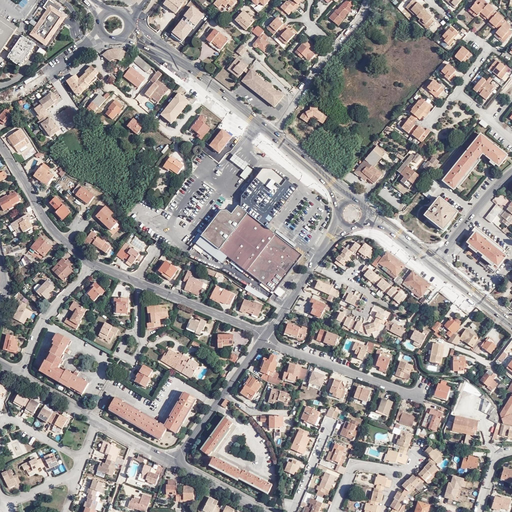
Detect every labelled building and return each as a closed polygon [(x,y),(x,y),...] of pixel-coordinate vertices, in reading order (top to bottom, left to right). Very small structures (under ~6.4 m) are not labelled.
[(46,45),(66,17),(59,12),(62,8),(49,0),(48,0),(43,8),(48,11),(31,35),(46,45)] [(167,0),(164,5),(176,14),(185,1),(183,0),(167,0)] [(235,0),(217,0),(214,4),(219,9),(222,5),(225,7),(228,4),(232,7),(237,2),(235,0)] [(300,6),(298,5),(294,1),(293,2),(290,0),(289,0),(288,2),(287,1),(281,8),(287,13),(289,15),(291,12),(295,9),(296,10),(300,6)] [(412,14),(416,18),(417,17),(424,9),(414,0),(412,0),(407,6),(414,13),(412,14)] [(481,12),(488,4),(483,0),(477,0),(474,3),(475,4),(471,9),(475,12),(472,15),(476,18),(479,14),(481,12)] [(347,1),(344,3),(351,9),(353,6),(347,1)] [(351,9),(344,3),(338,10),(337,10),(329,18),(338,26),(341,23),(347,16),(346,15),(343,12),(345,10),(349,13),(352,10),(351,9)] [(492,7),(488,4),(481,12),(487,18),(490,21),(497,13),(491,8),(492,7)] [(172,35),(181,43),(190,32),(186,29),(189,26),(192,29),(196,24),(195,24),(202,15),(192,8),(185,17),(185,18),(172,35)] [(281,8),(278,11),(284,17),(287,13),(281,8)] [(424,9),(417,17),(420,20),(419,21),(423,25),(424,23),(429,28),(434,22),(431,19),(432,18),(427,12),(424,9)] [(240,22),(248,29),(255,21),(244,11),(235,21),(239,24),(240,22)] [(489,22),(496,27),(499,30),(506,22),(500,16),(497,13),(490,21),(489,22)] [(18,28),(0,16),(0,53),(4,48),(11,53),(9,56),(10,57),(8,59),(21,67),(37,45),(32,42),(31,42),(23,36),(12,52),(5,47),(18,28)] [(270,26),(277,32),(279,30),(284,24),(281,22),(277,18),(270,26)] [(246,31),(248,29),(240,22),(239,24),(246,31)] [(502,38),(501,40),(500,40),(504,43),(511,33),(511,32),(509,30),(511,27),(506,22),(499,30),(496,33),(502,38)] [(287,27),(284,24),(279,30),(282,32),(287,27)] [(258,26),(252,32),(259,38),(254,45),(254,46),(254,47),(255,48),(256,48),(257,48),(257,47),(258,47),(264,52),(270,45),(265,42),(268,39),(262,34),(264,31),(258,26)] [(267,29),(274,35),(277,32),(270,26),(267,29)] [(445,40),(444,41),(449,46),(454,41),(453,40),(452,39),(455,36),(456,37),(459,33),(452,27),(442,37),(445,40)] [(288,29),(281,36),(288,43),(295,35),(291,31),(288,29)] [(216,46),(221,50),(229,41),(215,30),(211,35),(207,40),(211,44),(213,41),(217,45),(216,46)] [(279,39),(286,45),(288,43),(281,36),(279,39)] [(219,53),(221,50),(216,46),(217,45),(213,41),(211,44),(210,45),(219,53)] [(306,41),(297,50),(303,56),(309,61),(315,55),(308,49),(311,46),(306,41)] [(242,45),(236,52),(242,56),(247,50),(242,45)] [(467,56),(468,58),(469,58),(472,54),(463,47),(455,57),(461,62),(467,56)] [(47,52),(40,48),(37,53),(43,57),(47,52)] [(109,53),(104,57),(110,63),(112,61),(113,60),(115,60),(118,60),(120,61),(118,64),(121,66),(119,69),(124,73),(132,63),(128,60),(129,59),(125,56),(126,55),(121,52),(114,51),(109,53)] [(152,68),(138,56),(134,61),(147,73),(152,68)] [(240,76),(244,72),(247,68),(243,66),(244,64),(241,62),(237,58),(230,67),(240,76)] [(494,70),(493,72),(502,79),(509,70),(496,60),(490,67),(494,70)] [(448,64),(441,72),(446,75),(445,77),(451,82),(457,76),(454,74),(456,71),(448,64)] [(95,76),(98,73),(92,66),(86,72),(86,73),(88,74),(79,83),(74,77),(67,81),(77,96),(79,96),(97,78),(96,77),(95,76)] [(139,88),(146,79),(131,67),(124,77),(139,88)] [(239,78),(240,76),(230,67),(228,70),(239,78)] [(251,72),(248,75),(243,82),(275,107),(283,97),(277,92),(272,89),(266,84),(257,76),(251,71),(251,72)] [(157,72),(150,81),(154,84),(146,95),(150,98),(151,97),(158,103),(169,89),(157,80),(161,75),(157,72)] [(88,74),(86,73),(79,80),(75,76),(74,77),(79,83),(88,74)] [(494,88),(483,78),(475,88),(475,87),(474,89),(476,91),(478,90),(485,95),(484,97),(487,100),(494,92),(492,91),(494,88)] [(434,80),(427,88),(432,92),(431,93),(437,98),(444,90),(434,80)] [(56,104),(57,105),(59,103),(52,93),(40,102),(39,102),(34,106),(35,107),(36,109),(35,109),(38,114),(40,116),(38,118),(41,121),(38,123),(40,125),(42,124),(45,129),(49,134),(51,137),(60,130),(56,125),(56,126),(50,118),(51,118),(49,115),(48,115),(46,113),(47,112),(46,111),(53,106),(56,104)] [(189,102),(179,93),(161,115),(171,124),(189,102)] [(99,108),(106,100),(103,98),(100,94),(86,110),(92,116),(95,112),(95,111),(98,107),(99,108)] [(417,100),(414,104),(427,115),(430,111),(429,111),(428,110),(431,106),(422,99),(420,101),(418,99),(417,100)] [(112,119),(124,106),(116,100),(108,109),(109,110),(106,114),(112,119)] [(427,115),(414,104),(410,109),(412,111),(411,113),(413,114),(417,118),(420,120),(423,116),(425,118),(427,115)] [(320,120),(319,121),(323,124),(327,117),(318,111),(318,106),(310,105),(310,110),(302,114),(300,118),(306,122),(308,119),(314,116),(320,120)] [(0,116),(0,118),(5,123),(12,115),(10,113),(11,111),(8,108),(6,110),(0,116)] [(58,115),(69,130),(75,126),(64,111),(58,115)] [(201,115),(191,128),(199,134),(197,137),(202,140),(211,128),(205,124),(208,120),(201,115)] [(129,125),(138,133),(143,127),(134,119),(129,125)] [(409,133),(415,125),(413,124),(411,123),(412,122),(409,119),(405,124),(402,128),(409,133)] [(137,135),(138,133),(129,125),(128,126),(137,135)] [(423,141),(430,131),(427,129),(426,131),(425,132),(421,129),(422,128),(419,126),(418,128),(415,125),(409,133),(419,140),(420,139),(423,141)] [(388,127),(385,132),(389,136),(393,131),(388,127)] [(21,129),(8,137),(19,154),(21,152),(22,153),(28,149),(26,145),(30,143),(21,129)] [(232,137),(223,130),(210,146),(219,153),(232,137)] [(492,161),(496,164),(499,167),(508,156),(505,154),(481,135),(443,182),(454,190),(456,187),(478,160),(481,157),(483,154),(492,161)] [(377,146),(374,150),(382,157),(386,153),(377,146)] [(382,157),(374,150),(355,172),(365,181),(367,179),(373,184),(374,182),(375,183),(382,175),(374,167),(382,158),(382,157)] [(247,166),(248,165),(235,154),(230,160),(244,170),(247,166)] [(407,160),(411,162),(413,160),(417,163),(422,157),(418,154),(416,157),(412,154),(407,160)] [(176,161),(171,157),(164,167),(169,171),(170,169),(178,175),(184,166),(176,160),(176,161)] [(426,166),(428,168),(435,159),(433,157),(430,161),(429,162),(426,166)] [(428,168),(430,170),(432,167),(434,168),(439,162),(435,159),(428,168)] [(408,167),(411,162),(407,160),(397,171),(401,174),(404,177),(401,181),(409,188),(411,187),(413,189),(416,185),(419,187),(422,184),(419,182),(422,178),(408,167)] [(478,160),(456,187),(458,189),(460,186),(474,169),(480,161),(478,160)] [(42,166),(34,176),(38,179),(37,182),(41,184),(42,183),(47,186),(55,176),(46,169),(42,166)] [(253,170),(247,166),(244,170),(240,176),(245,180),(253,170)] [(242,199),(241,208),(269,225),(272,221),(294,192),(297,188),(273,170),(263,169),(242,197),(242,199)] [(435,179),(423,194),(429,199),(441,184),(435,179)] [(95,197),(82,187),(76,195),(89,204),(95,197)] [(8,208),(13,205),(21,201),(16,192),(13,194),(11,192),(9,193),(10,195),(8,196),(7,195),(0,199),(0,204),(4,211),(9,209),(8,208)] [(62,219),(70,211),(56,197),(50,203),(57,210),(58,211),(56,213),(62,219)] [(434,210),(431,208),(425,216),(440,228),(443,231),(458,213),(440,198),(433,206),(436,208),(434,210)] [(511,201),(509,206),(510,207),(507,210),(502,216),(506,219),(502,223),(507,227),(510,223),(511,221),(511,201)] [(491,223),(492,222),(502,209),(500,207),(497,205),(486,218),(491,223)] [(106,206),(103,209),(111,217),(113,214),(114,214),(106,206)] [(302,255),(293,248),(295,246),(277,232),(278,231),(269,225),(241,208),(238,206),(231,215),(227,212),(221,212),(202,237),(197,244),(214,257),(219,250),(274,292),(302,255)] [(111,217),(103,209),(96,217),(111,230),(114,228),(118,224),(119,222),(115,218),(116,217),(113,214),(111,217)] [(64,220),(62,219),(56,213),(58,211),(57,210),(54,213),(62,222),(64,220)] [(71,213),(70,211),(62,219),(64,220),(71,213)] [(17,228),(20,235),(33,228),(30,222),(32,221),(28,215),(11,224),(15,230),(17,228)] [(495,265),(498,267),(507,257),(503,254),(506,251),(499,246),(485,234),(475,227),(470,234),(473,237),(468,243),(471,246),(474,249),(478,251),(481,254),(484,256),(483,258),(490,264),(493,266),(495,265)] [(105,252),(109,246),(100,240),(101,239),(98,237),(97,238),(96,237),(97,235),(92,231),(84,243),(89,246),(91,243),(105,252)] [(43,257),(52,246),(41,236),(31,248),(35,252),(36,251),(43,257)] [(132,248),(125,243),(121,249),(128,254),(125,258),(133,264),(137,259),(140,254),(132,248)] [(357,252),(360,248),(361,247),(359,246),(356,243),(353,246),(352,248),(351,247),(350,247),(347,251),(352,254),(353,255),(356,251),(357,252)] [(53,247),(52,246),(43,257),(44,257),(53,247)] [(366,258),(367,257),(371,251),(364,246),(363,246),(362,249),(359,253),(362,255),(366,258)] [(121,250),(116,256),(123,260),(125,258),(128,254),(121,249),(121,250)] [(346,249),(345,249),(342,253),(343,253),(349,258),(351,256),(352,254),(347,251),(346,249)] [(367,257),(371,260),(375,254),(371,251),(367,257)] [(373,265),(377,268),(380,264),(384,267),(385,266),(389,269),(397,259),(388,252),(384,258),(381,256),(373,265)] [(349,258),(343,253),(340,257),(346,262),(347,263),(350,259),(349,258)] [(339,257),(336,260),(337,261),(335,264),(340,268),(342,265),(343,266),(345,263),(346,262),(340,257),(339,257)] [(65,263),(66,262),(63,258),(52,270),(63,281),(73,271),(70,268),(65,263)] [(479,263),(486,268),(490,264),(483,258),(479,263)] [(397,259),(389,269),(393,272),(392,273),(397,276),(406,266),(397,259)] [(164,273),(172,279),(178,270),(166,261),(159,271),(163,275),(164,273)] [(493,274),(498,267),(495,265),(493,266),(490,264),(486,268),(493,274)] [(374,272),(366,266),(362,271),(366,275),(364,276),(368,279),(374,272)] [(215,278),(218,273),(207,269),(205,273),(215,278)] [(199,295),(204,283),(190,277),(192,272),(188,271),(184,281),(188,283),(185,290),(190,292),(190,291),(192,292),(191,292),(199,295)] [(380,277),(374,272),(368,279),(372,282),(373,281),(375,283),(380,277)] [(414,288),(422,278),(413,272),(405,282),(410,287),(411,286),(414,288)] [(170,281),(172,279),(164,273),(163,275),(162,276),(170,281)] [(386,282),(380,277),(375,283),(378,285),(377,286),(380,289),(386,282)] [(431,285),(422,278),(414,288),(418,292),(422,296),(431,285)] [(36,292),(42,297),(43,296),(47,300),(52,295),(50,294),(56,288),(48,281),(42,286),(40,284),(37,284),(34,287),(34,290),(36,292)] [(330,294),(333,296),(337,298),(340,292),(332,288),(333,288),(327,285),(327,286),(324,285),(324,284),(324,283),(319,281),(316,288),(324,292),(325,290),(330,293),(330,294)] [(393,287),(386,282),(380,289),(385,292),(386,291),(388,293),(393,287)] [(91,288),(92,288),(93,289),(88,294),(91,297),(91,298),(94,302),(102,294),(103,295),(105,292),(96,283),(91,288)] [(211,297),(221,302),(226,305),(227,303),(230,305),(235,295),(217,285),(211,297)] [(247,286),(245,289),(266,302),(268,298),(247,286)] [(400,292),(393,287),(388,293),(387,294),(391,297),(393,296),(395,298),(400,292)] [(346,292),(343,298),(347,300),(347,301),(350,303),(354,295),(346,291),(346,292)] [(407,298),(400,292),(395,298),(394,299),(398,303),(400,302),(402,304),(407,298)] [(354,295),(350,303),(355,305),(358,306),(361,300),(358,299),(359,298),(354,295)] [(312,313),(322,318),(328,306),(313,298),(312,301),(315,303),(312,308),(314,309),(312,313)] [(127,305),(129,305),(129,299),(114,299),(114,306),(117,306),(117,313),(129,314),(129,308),(127,308),(127,305)] [(252,314),(259,317),(264,305),(254,301),(253,303),(245,300),(240,311),(246,314),(247,312),(252,314)] [(27,318),(31,311),(25,308),(27,305),(20,301),(18,304),(20,305),(13,318),(24,324),(27,318)] [(74,302),(69,310),(73,312),(69,320),(67,319),(64,322),(76,329),(82,321),(81,320),(87,310),(74,302)] [(268,304),(264,312),(269,315),(274,307),(268,304)] [(152,323),(149,323),(147,323),(148,328),(161,327),(160,319),(160,317),(168,316),(167,305),(147,307),(148,314),(151,313),(152,323)] [(343,323),(344,324),(348,317),(346,316),(347,315),(342,312),(338,320),(342,322),(343,323)] [(378,317),(376,320),(383,323),(384,320),(385,321),(387,316),(379,312),(377,317),(378,317)] [(348,317),(344,324),(350,327),(351,326),(352,327),(355,321),(354,320),(348,317)] [(196,332),(196,334),(200,335),(202,330),(203,331),(207,322),(201,320),(200,323),(190,319),(189,324),(190,324),(189,328),(196,332)] [(454,334),(460,327),(458,326),(461,323),(455,319),(453,322),(451,320),(445,326),(450,331),(446,334),(451,338),(454,334)] [(383,323),(376,320),(375,323),(370,325),(373,333),(377,331),(378,329),(380,328),(383,323)] [(355,321),(352,327),(356,329),(358,331),(360,331),(363,324),(359,322),(359,323),(355,321)] [(387,325),(386,328),(402,337),(406,330),(390,321),(387,325)] [(302,327),(290,322),(286,334),(305,341),(309,330),(308,330),(309,327),(306,326),(304,329),(302,328),(302,327)] [(441,325),(438,322),(433,329),(436,331),(441,325)] [(119,330),(106,323),(99,336),(111,342),(115,334),(116,335),(119,330)] [(187,330),(196,334),(196,332),(189,328),(190,324),(189,324),(187,329),(187,330)] [(363,324),(360,331),(361,331),(367,335),(373,333),(370,325),(365,326),(364,324),(363,324)] [(475,349),(479,343),(477,342),(478,339),(470,333),(471,332),(467,329),(460,338),(454,334),(451,338),(448,341),(457,345),(460,340),(475,349)] [(340,342),(342,338),(322,330),(318,340),(328,344),(328,345),(336,348),(339,341),(340,342)] [(423,334),(416,330),(415,332),(412,330),(408,337),(412,339),(411,339),(416,342),(414,345),(421,348),(429,332),(425,330),(423,334)] [(66,353),(68,349),(67,348),(72,341),(59,334),(58,335),(54,342),(53,345),(54,346),(50,353),(51,353),(53,354),(48,362),(47,361),(46,361),(41,370),(55,378),(54,380),(59,383),(60,381),(83,394),(90,384),(77,377),(78,376),(74,373),(74,374),(67,370),(66,372),(62,370),(59,368),(64,361),(61,359),(65,352),(66,353)] [(14,342),(15,339),(16,337),(7,335),(3,350),(9,351),(9,350),(18,352),(19,347),(18,347),(19,343),(17,342),(14,342)] [(233,335),(218,335),(218,348),(233,348),(233,335)] [(474,352),(479,355),(482,351),(480,350),(482,348),(491,355),(499,344),(496,341),(494,343),(489,339),(485,344),(481,341),(479,343),(475,349),(474,352)] [(367,351),(374,353),(377,344),(368,341),(367,344),(356,341),(353,349),(357,350),(356,352),(360,354),(359,357),(359,358),(364,360),(367,351)] [(442,364),(446,347),(434,345),(431,363),(442,364)] [(175,369),(183,355),(179,353),(179,355),(170,349),(166,356),(164,355),(161,360),(175,369)] [(388,371),(392,360),(382,356),(383,351),(379,350),(375,360),(379,361),(377,367),(388,371)] [(507,355),(504,352),(495,363),(496,364),(499,361),(502,362),(507,355)] [(229,360),(236,364),(239,357),(231,353),(228,359),(229,360)] [(199,365),(183,355),(175,369),(191,378),(199,365)] [(228,359),(221,355),(217,360),(221,363),(222,361),(225,364),(226,364),(227,364),(229,360),(228,359)] [(266,381),(269,383),(270,383),(278,385),(280,379),(273,377),(275,373),(279,363),(276,362),(277,357),(271,355),(268,362),(266,361),(261,373),(264,374),(268,376),(266,381)] [(467,365),(466,358),(454,358),(455,372),(460,372),(460,374),(465,373),(465,365),(467,365)] [(410,377),(413,367),(401,363),(396,377),(403,380),(405,375),(410,377)] [(307,381),(311,370),(303,368),(303,367),(293,365),(292,370),(290,375),(289,374),(287,374),(287,378),(291,380),(298,382),(299,377),(301,377),(300,379),(307,381)] [(152,373),(142,367),(137,378),(138,378),(136,382),(146,388),(151,378),(149,377),(152,373)] [(40,371),(54,380),(55,378),(41,370),(40,371)] [(494,380),(497,376),(490,370),(482,381),(490,387),(491,386),(494,389),(499,383),(494,380)] [(324,388),(327,378),(315,374),(311,384),(324,388)] [(251,400),(261,385),(250,377),(245,383),(247,384),(240,393),(251,400)] [(346,385),(345,383),(337,380),(333,391),(338,393),(337,396),(343,399),(346,389),(345,388),(346,385)] [(82,396),(83,394),(60,381),(59,383),(82,396)] [(437,391),(435,396),(446,400),(451,388),(447,387),(448,383),(443,381),(441,385),(439,391),(437,391)] [(368,403),(372,392),(365,390),(364,391),(358,388),(354,399),(368,403)] [(273,390),(270,399),(275,400),(280,401),(288,404),(291,395),(273,390)] [(27,408),(31,401),(28,399),(29,397),(20,392),(14,403),(22,408),(24,406),(27,408)] [(126,404),(123,402),(116,398),(109,409),(161,439),(167,429),(176,434),(196,399),(186,392),(181,400),(180,403),(171,417),(170,420),(165,427),(160,424),(158,423),(143,414),(140,412),(126,404)] [(511,395),(503,411),(501,415),(504,424),(511,425),(511,395)] [(389,414),(393,402),(384,398),(380,411),(389,414)] [(497,426),(500,418),(497,409),(492,403),(486,398),(481,413),(490,417),(489,421),(497,426)] [(27,408),(24,412),(28,414),(29,413),(29,411),(34,414),(40,404),(32,399),(31,401),(27,408)] [(319,414),(321,410),(309,405),(303,417),(315,422),(319,414)] [(56,415),(43,408),(38,417),(47,423),(48,422),(51,423),(56,415)] [(435,431),(442,412),(431,408),(429,414),(430,414),(425,427),(435,431)] [(413,428),(416,419),(404,415),(405,413),(400,411),(397,422),(401,423),(401,424),(413,428)] [(56,415),(51,423),(55,425),(54,427),(62,431),(68,420),(60,415),(59,417),(56,415)] [(208,453),(231,421),(223,416),(202,447),(208,453)] [(270,429),(276,429),(281,429),(281,427),(284,427),(284,416),(261,416),(261,422),(270,422),(270,429)] [(475,437),(479,422),(456,416),(452,430),(475,437)] [(345,433),(342,432),(341,436),(353,441),(354,437),(356,438),(358,432),(357,432),(354,431),(356,427),(358,428),(360,424),(349,419),(348,423),(346,422),(344,426),(348,428),(345,433)] [(511,438),(511,428),(503,427),(501,437),(509,438),(509,437),(511,438)] [(301,428),(294,445),(298,447),(296,449),(305,453),(308,447),(307,447),(304,446),(305,443),(306,444),(310,436),(308,435),(310,432),(301,428)] [(415,435),(404,431),(402,437),(401,437),(398,445),(401,446),(399,453),(390,450),(386,463),(398,464),(399,462),(406,465),(409,457),(407,456),(415,435)] [(7,443),(14,459),(28,453),(20,437),(7,443)] [(109,455),(107,460),(115,462),(120,450),(116,448),(116,447),(109,445),(110,444),(104,442),(102,448),(103,449),(102,452),(109,455)] [(330,453),(327,461),(331,463),(333,461),(338,463),(337,466),(341,467),(346,457),(342,455),(345,449),(334,444),(334,450),(332,454),(330,453)] [(403,486),(406,489),(409,492),(414,487),(416,489),(421,483),(423,484),(425,481),(427,482),(433,476),(432,476),(438,470),(434,466),(442,458),(441,457),(443,455),(436,450),(434,452),(430,448),(425,453),(431,458),(428,461),(430,463),(425,468),(425,469),(416,478),(413,476),(403,486)] [(53,453),(41,459),(45,467),(48,473),(51,471),(50,469),(55,467),(59,465),(53,453)] [(238,467),(214,453),(210,462),(234,476),(236,474),(267,491),(271,483),(240,466),(238,467)] [(478,463),(479,459),(467,455),(462,468),(466,469),(467,467),(477,470),(479,463),(478,463)] [(41,459),(41,458),(38,460),(37,458),(33,460),(29,462),(29,461),(27,462),(32,473),(35,472),(34,471),(41,468),(42,469),(45,467),(41,459)] [(299,471),(303,462),(295,458),(294,462),(291,461),(287,470),(295,473),(296,471),(299,471)] [(114,467),(116,463),(115,462),(107,460),(105,464),(101,462),(98,471),(113,477),(116,468),(114,467)] [(32,473),(27,462),(22,465),(24,471),(26,470),(29,475),(32,473)] [(151,467),(145,465),(142,474),(143,474),(141,479),(146,480),(146,481),(156,485),(160,472),(157,471),(156,474),(149,472),(151,467)] [(21,482),(17,474),(13,476),(10,470),(2,474),(8,486),(16,482),(17,484),(21,482)] [(511,472),(504,470),(501,480),(511,482),(511,472)] [(324,494),(328,496),(335,478),(326,473),(319,487),(318,487),(317,491),(319,491),(324,494)] [(449,482),(444,497),(456,500),(456,497),(460,485),(462,486),(464,479),(453,475),(451,483),(449,482)] [(375,488),(374,492),(372,501),(371,505),(367,504),(365,510),(366,511),(365,511),(380,511),(381,507),(378,506),(379,503),(382,503),(384,495),(381,494),(382,490),(385,491),(386,487),(390,488),(392,483),(386,481),(387,477),(379,476),(378,478),(377,478),(375,485),(378,486),(377,489),(375,488)] [(89,488),(87,493),(89,493),(97,496),(98,492),(101,492),(102,488),(104,484),(92,479),(90,484),(92,484),(90,489),(89,488)] [(180,501),(180,492),(176,492),(177,480),(168,480),(168,485),(167,485),(166,495),(176,495),(176,501),(180,501)] [(184,492),(180,492),(180,501),(184,501),(184,500),(191,500),(194,500),(194,488),(189,486),(184,486),(184,492)] [(406,489),(401,494),(407,497),(410,493),(409,492),(406,489)] [(96,501),(98,496),(97,496),(89,493),(87,498),(88,498),(85,507),(86,507),(96,511),(99,502),(96,501)] [(401,511),(405,506),(405,505),(403,504),(407,498),(407,497),(401,494),(399,493),(395,499),(396,500),(391,508),(394,509),(392,511),(401,511)] [(140,511),(146,511),(152,497),(143,494),(141,499),(135,497),(134,499),(132,498),(131,501),(130,501),(128,507),(134,509),(141,511),(140,511)] [(509,511),(511,501),(496,496),(493,508),(500,511),(501,509),(509,511)] [(218,511),(220,509),(216,507),(219,502),(210,498),(203,511),(205,511),(209,511),(210,511),(218,511)] [(306,508),(304,511),(318,511),(322,504),(313,500),(311,504),(309,508),(306,507),(306,508)] [(428,511),(431,506),(421,503),(417,511),(428,511)]
